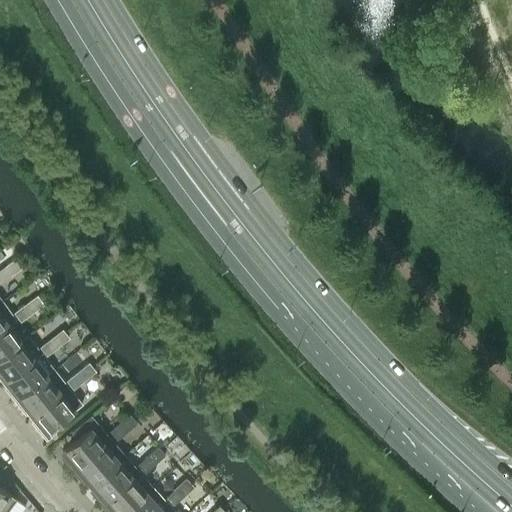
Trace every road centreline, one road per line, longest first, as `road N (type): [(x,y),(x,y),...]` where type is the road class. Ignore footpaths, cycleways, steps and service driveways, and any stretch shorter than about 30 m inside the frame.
road 1 (primary): [(63,0),(210,226),(299,335),(473,511)]
road 2 (primary): [(511,483),(364,346),(279,249),(106,0)]
